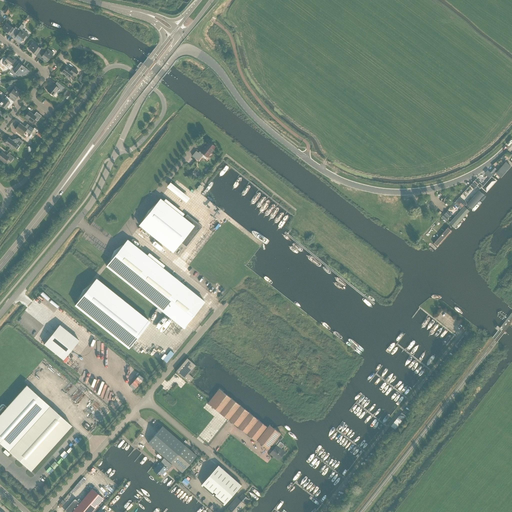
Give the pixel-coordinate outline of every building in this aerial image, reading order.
[(9,35),(12,37),(18,29),(15,27),(14,29),(7,23),(2,29),(10,34),(9,35)] [(21,24),(18,29),(12,37),(14,39),(15,38),(17,40),(18,39),(19,40),(19,41),(20,42),(24,38),(25,39),(29,35),(27,34),(22,30),(24,26),(21,24)] [(39,55),(42,51),(43,51),(32,43),(28,49),(36,54),(35,55),(38,57),(39,55)] [(44,53),(42,51),(39,55),(47,61),(53,54),(47,49),(44,53)] [(3,57),(0,61),(0,66),(5,70),(6,70),(10,65),(13,66),(17,61),(14,59),(13,60),(8,56),(6,58),(5,57),(3,57)] [(13,66),(11,69),(13,71),(14,70),(16,71),(14,73),(18,76),(27,74),(29,71),(22,65),(23,65),(17,61),(13,66)] [(71,70),(66,67),(61,73),(69,78),(72,74),(74,76),(78,72),(73,68),(71,70)] [(64,87),(57,82),(54,85),(53,84),(47,91),(53,96),(53,95),(55,97),(59,92),(60,93),(64,87)] [(10,96),(9,98),(13,101),(15,99),(15,98),(21,91),(15,87),(13,86),(9,91),(11,92),(9,95),(10,95),(10,96)] [(0,104),(1,105),(5,108),(7,107),(9,108),(10,107),(8,105),(10,103),(12,104),(14,102),(13,101),(9,98),(6,96),(4,99),(2,97),(0,99),(0,104)] [(34,115),(29,111),(24,117),(32,123),(35,119),(37,121),(41,116),(36,112),(34,115)] [(25,127),(20,123),(15,129),(22,135),(25,131),(29,134),(34,129),(27,124),(25,127)] [(18,138),(16,139),(13,142),(8,138),(4,143),(12,150),(14,147),(17,149),(19,146),(21,143),(23,141),(18,138)] [(196,151),(192,156),(198,161),(202,156),(201,156),(203,154),(204,154),(204,153),(208,156),(215,147),(212,144),(211,143),(211,144),(207,141),(199,151),(200,151),(198,153),(196,151)] [(10,162),(14,157),(8,153),(6,155),(1,152),(0,153),(0,159),(4,163),(7,159),(10,162)] [(508,159),(497,173),(497,175),(499,175),(511,161),(510,159),(508,159)] [(496,176),(494,175),(482,188),(483,189),(485,190),(497,178),(496,176)] [(476,179),(473,182),(477,186),(480,188),(482,185),(479,183),(480,183),(476,179)] [(477,186),(473,182),(470,185),(474,189),(475,187),(479,190),(480,189),(480,188),(477,186)] [(187,204),(190,199),(169,185),(166,190),(187,204)] [(482,191),(480,191),(466,205),(467,207),(470,208),(483,193),(482,191)] [(186,218),(185,219),(161,199),(139,226),(172,252),(182,240),(186,243),(198,227),(198,226),(187,218),(187,217),(186,217),(186,218)] [(466,209),(464,208),(451,223),(451,225),(454,225),(467,210),(466,209)] [(444,214),(448,218),(451,220),(454,217),(451,214),(447,211),(444,214)] [(451,228),(448,226),(435,241),(435,242),(438,243),(451,228)] [(204,301),(128,240),(106,267),(183,328),(204,301)] [(358,330),(262,254),(247,274),(342,350),(358,330)] [(97,279),(75,306),(128,348),(149,321),(97,279)] [(216,283),(209,292),(213,296),(221,286),(216,283)] [(214,297),(218,300),(225,290),(222,287),(214,297)] [(60,325),(44,345),(63,360),(79,340),(77,342),(58,327),(60,325)] [(463,335),(458,345),(462,347),(467,337),(463,335)] [(195,365),(189,360),(187,358),(176,372),(189,383),(193,378),(188,374),(195,365)] [(0,442),(31,471),(71,426),(27,385),(6,408),(3,405),(2,405),(0,407),(0,442)] [(208,403),(229,420),(240,406),(219,389),(208,403)] [(240,406),(229,420),(256,441),(257,440),(269,450),(281,434),(270,425),(268,427),(240,406)] [(406,416),(402,412),(398,418),(402,421),(406,416)] [(396,430),(403,422),(398,418),(391,427),(396,430)] [(196,456),(185,446),(182,444),(162,426),(148,443),(182,472),(196,456)] [(284,445),(280,442),(277,445),(276,445),(269,454),(278,461),(285,452),(281,448),(284,445)] [(161,461),(162,462),(161,463),(159,462),(156,465),(157,465),(153,470),(157,473),(158,473),(159,472),(162,474),(164,471),(167,471),(172,465),(164,458),(161,461)] [(242,486),(231,476),(219,466),(202,485),(224,505),(242,486)] [(91,511),(103,498),(92,489),(79,503),(76,501),(73,501),(66,510),(65,511),(91,511)] [(238,498),(237,499),(228,509),(231,511),(232,511),(233,511),(237,511),(241,507),(243,508),(245,505),(244,504),(249,499),(243,494),(239,498),(238,498)] [(97,511),(108,511),(111,509),(104,503),(97,511)]
